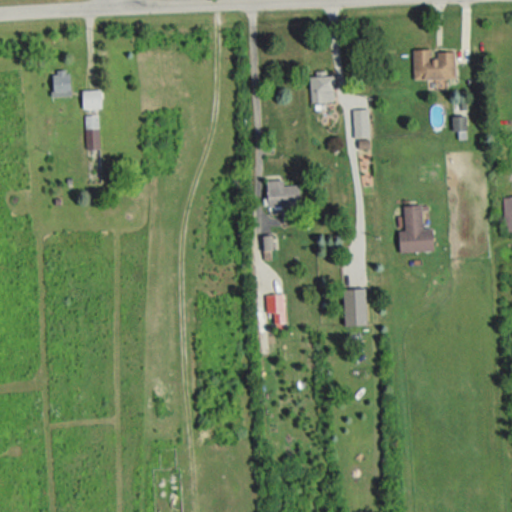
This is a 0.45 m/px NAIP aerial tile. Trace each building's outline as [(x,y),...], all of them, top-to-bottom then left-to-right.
[(433,48),(412,48),(413,78),(455,77),(454,50),(433,51),(433,48)] [(70,95),(70,70),(51,71),(52,95),(70,95)] [(333,101),(333,73),(309,74),(310,102),(333,101)] [(100,89),(81,89),(82,108),(101,107),(100,89)] [(352,108),(353,137),(369,136),(368,108),(352,108)] [(97,113),(84,114),(85,148),(99,148),(97,113)] [(452,114),(452,131),(466,132),(466,115),(452,114)] [(300,183),(283,184),(283,179),(266,180),(267,206),(301,204),(300,183)] [(511,195),(503,196),(503,230),(511,229),(511,195)] [(399,251),(433,250),(432,227),(422,228),(421,204),(402,204),(403,229),(398,230),(399,251)] [(272,249),(271,235),(262,235),(263,250),(272,249)] [(366,324),(365,287),(342,288),(344,325),(366,324)] [(265,312),(273,312),(273,323),(284,323),(283,293),(265,293),(265,312)]
